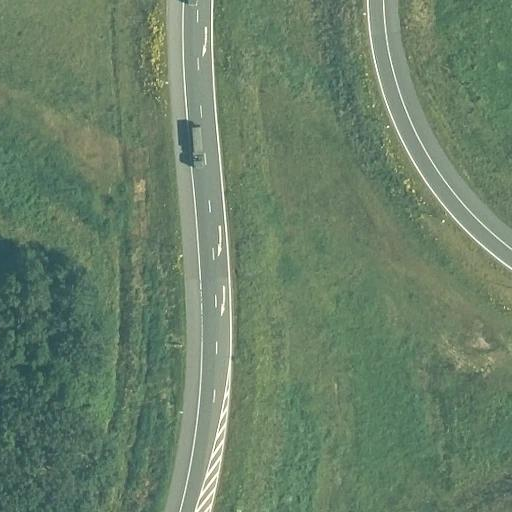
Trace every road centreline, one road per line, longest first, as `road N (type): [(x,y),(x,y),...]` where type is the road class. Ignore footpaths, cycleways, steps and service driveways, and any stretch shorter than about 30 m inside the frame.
road 1 (motorway): [(197,0),(215,318),(211,415),(193,511)]
road 2 (motorway): [(511,260),(436,179),(406,126),(374,0)]
